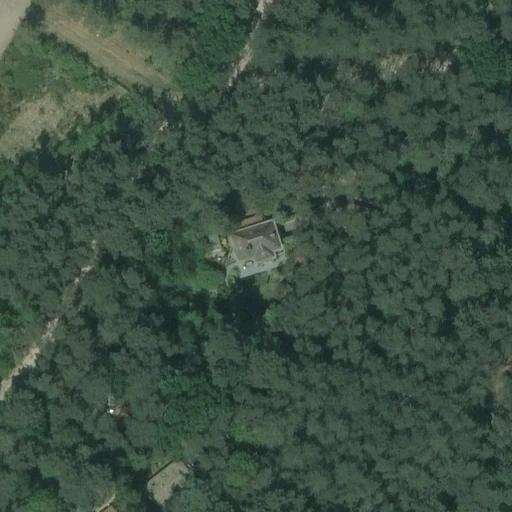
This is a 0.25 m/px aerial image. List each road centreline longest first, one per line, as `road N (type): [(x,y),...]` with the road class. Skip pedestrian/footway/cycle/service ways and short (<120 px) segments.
road 1 (track): [(266,0),(203,114),(0,419)]
road 2 (track): [(511,66),(221,80)]
road 3 (track): [(203,114),(15,3)]
